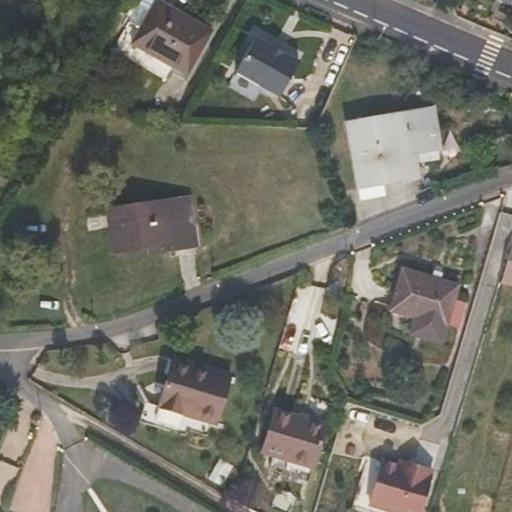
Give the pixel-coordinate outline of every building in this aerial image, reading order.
[(134,0),(132,4),(118,28),(131,35),(151,0),(134,0)] [(210,22),(171,0),(151,0),(131,35),(186,66),(210,22)] [(253,28),(233,62),(277,88),(296,52),(253,28)] [(350,125),(359,190),(417,181),(414,157),(442,152),(436,112),(350,125)] [(178,199),(95,210),(102,251),(141,244),(143,252),(186,243),(178,199)] [(511,252),(508,252),(499,282),(511,285),(511,252)] [(401,271),(389,312),(413,320),(413,316),(445,326),(456,289),(401,271)] [(182,419),(191,422),(215,429),(229,379),(173,364),(158,412),(182,419)] [(185,443),(191,422),(182,419),(178,433),(155,426),(158,412),(143,407),(138,428),(185,443)] [(182,419),(158,412),(155,426),(178,433),(182,419)] [(274,416),(262,460),(314,474),(326,431),(274,416)] [(380,463),(367,507),(384,511),(416,511),(429,473),(411,467),(409,472),(380,463)] [(33,511),(45,481),(42,480),(27,511),(33,511)] [(54,511),(65,490),(45,481),(33,511),(54,511)]
